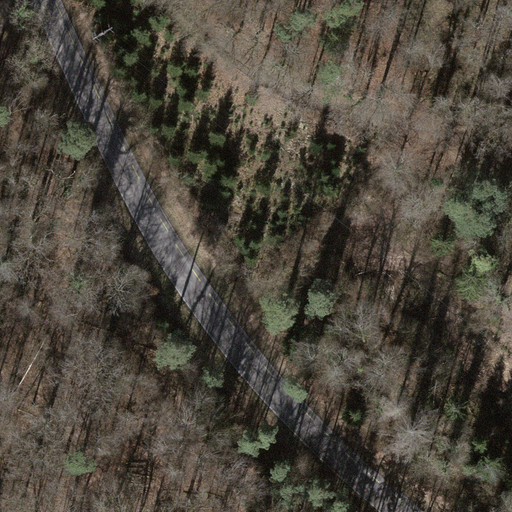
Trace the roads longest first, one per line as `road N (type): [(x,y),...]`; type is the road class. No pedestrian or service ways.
road 1 (tertiary): [(418,511),(369,474),(156,236),(49,0)]
road 2 (track): [(184,0),(265,72),(390,112)]
